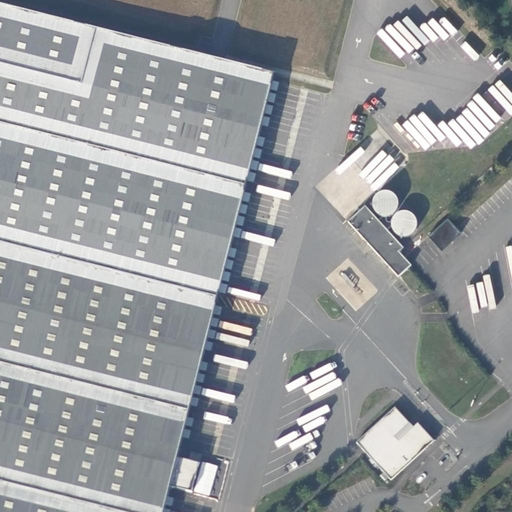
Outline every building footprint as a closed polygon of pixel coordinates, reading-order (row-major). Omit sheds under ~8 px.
[(0,511),(163,511),(170,487),(192,493),(200,463),(178,458),(273,81),(274,75),(216,61),(0,6),(0,511)] [(384,192),(383,192),(381,193),(380,193),(377,195),(375,197),(374,199),(374,200),(373,204),(373,205),(373,208),(374,210),(375,211),(376,213),(378,215),(379,216),(381,216),(387,217),(389,217),(390,217),(392,216),(393,215),(394,214),(396,212),(397,211),(398,209),(398,206),(398,204),(398,203),(397,200),(396,197),(392,194),(391,193),(388,192),(384,192)] [(365,206),(348,222),(398,277),(411,265),(403,257),(399,252),(403,248),(388,231),(391,228),(392,228),(392,222),(389,222),(384,227),(381,224),(386,220),(387,217),(381,216),(381,218),(378,220),(365,206)] [(415,232),(416,230),(417,229),(417,226),(417,224),(417,223),(416,219),(415,218),(415,217),(412,214),(411,214),(409,213),(406,212),(405,212),(401,212),(400,213),(398,214),(397,214),(396,215),(395,216),(393,219),(392,221),(392,222),(392,228),(393,230),(394,233),(396,234),(397,235),(398,236),(400,237),(403,238),(406,238),(407,237),(409,237),(411,236),(412,235),(414,233),(415,232)] [(441,251),(461,233),(448,218),(428,237),(441,251)] [(410,424),(395,408),(356,443),(383,473),(388,478),(391,481),(434,441),(418,424),(413,428),(398,441),(395,438),(410,424)] [(413,428),(410,424),(395,438),(398,441),(413,428)] [(388,478),(383,473),(380,476),(385,482),(388,478)]
